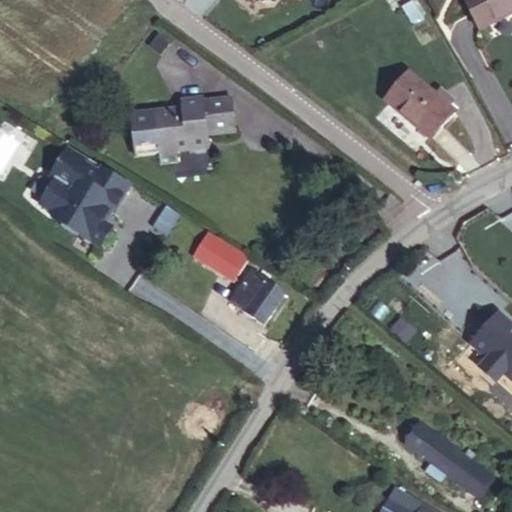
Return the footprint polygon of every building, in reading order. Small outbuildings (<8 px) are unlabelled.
[(469,2),(487,33),(511,19),(511,0),(471,0),(472,0),(469,2)] [(444,146),(465,119),(457,113),(443,102),(411,79),(391,108),(444,146)] [(174,107),(122,114),(129,156),(152,153),(154,162),(172,160),(170,149),(202,144),(200,132),(229,127),(224,95),(196,99),(195,96),(173,99),(174,107)] [(448,96),(443,102),(457,113),(462,106),(448,96)] [(102,245),(130,178),(63,150),(35,217),(102,245)] [(244,269),(255,251),(213,227),(203,245),(244,269)] [(291,287),(258,269),(239,299),(272,317),(291,287)] [(511,324),(499,313),(471,345),(488,360),(479,369),(495,383),(503,374),(511,381),(511,324)] [(457,468),(474,484),(490,466),(434,418),(419,435),(442,455),(435,463),(450,476),(457,468)] [(474,484),(486,494),(501,476),(490,466),(474,484)] [(384,508),(389,511),(449,511),(405,479),(384,508)]
